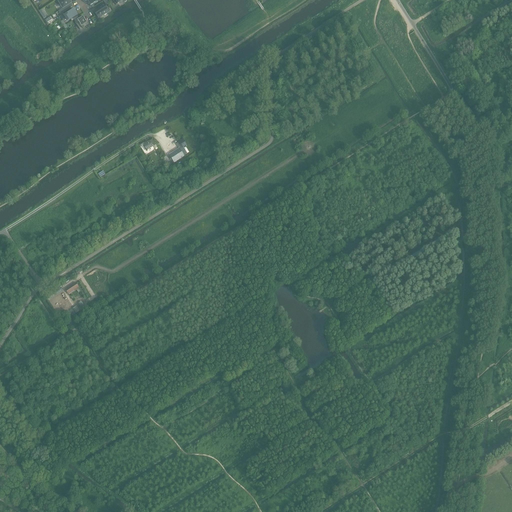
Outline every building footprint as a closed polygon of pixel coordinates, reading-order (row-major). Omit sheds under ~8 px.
[(63,8),(59,11),(61,15),(73,7),(71,4),(71,3),(69,0),(62,0),(59,2),(63,8)] [(102,18),(109,13),(104,5),(97,9),(98,11),(95,14),(98,18),(100,16),(102,18)] [(74,10),(65,16),(68,21),(70,19),(72,21),(74,20),(78,17),(77,15),(74,10)] [(89,25),(83,17),(79,19),(78,17),(74,20),(81,31),(89,25)] [(153,147),(154,149),(157,147),(152,139),(144,145),(147,151),(153,147)] [(183,139),(177,142),(181,149),(187,145),(183,139)] [(179,149),(170,155),(174,162),(184,156),(179,149)] [(80,288),(76,283),(65,289),(69,295),(80,288)] [(511,485),(511,475),(498,484),(498,485),(492,489),(495,495),(500,492),(503,497),(506,495),(503,491),(511,485)]
